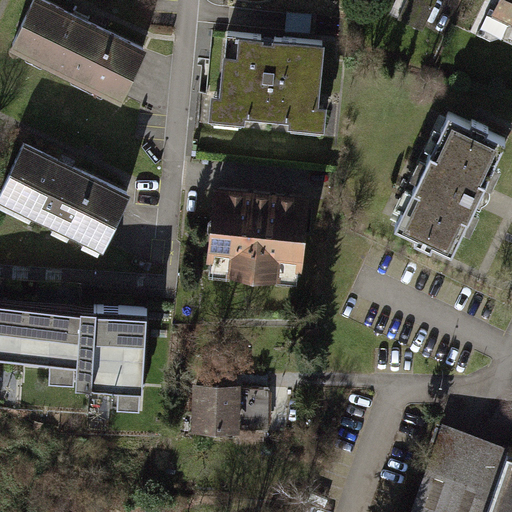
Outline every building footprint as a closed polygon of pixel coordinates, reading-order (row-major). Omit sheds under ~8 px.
[(150,52),(39,0),(37,0),(12,53),(124,106),(150,52)] [(411,0),(405,14),(436,28),(448,0),(411,0)] [(511,0),(507,0),(500,16),(511,21),(511,0)] [(317,109),(323,48),(270,43),(270,46),(262,45),(262,42),(223,39),(217,100),(210,100),(208,125),(243,128),(244,122),(287,126),(287,131),(322,134),(324,110),(317,109)] [(448,110),(395,224),(426,238),(453,251),(480,192),(506,137),(479,125),(448,110)] [(138,199),(29,145),(1,202),(111,255),(138,199)] [(319,195),(224,186),(216,261),(311,270),(319,195)] [(0,352),(53,357),(51,376),(146,384),(151,308),(0,294),(0,352)] [(242,375),(195,375),(195,423),(241,423),(242,375)] [(511,511),(511,450),(508,449),(494,492),(428,469),(412,511),(511,511)]
